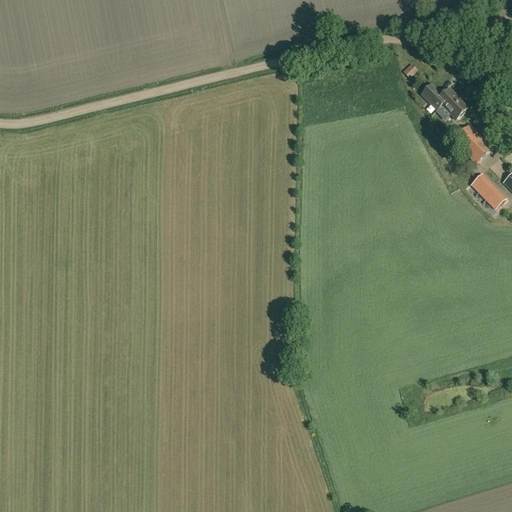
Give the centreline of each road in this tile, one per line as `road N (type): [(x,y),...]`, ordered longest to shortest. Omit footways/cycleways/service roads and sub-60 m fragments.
road 1 (track): [(0,123),(67,115),(300,55)]
road 2 (track): [(300,55),(391,38),(437,53)]
